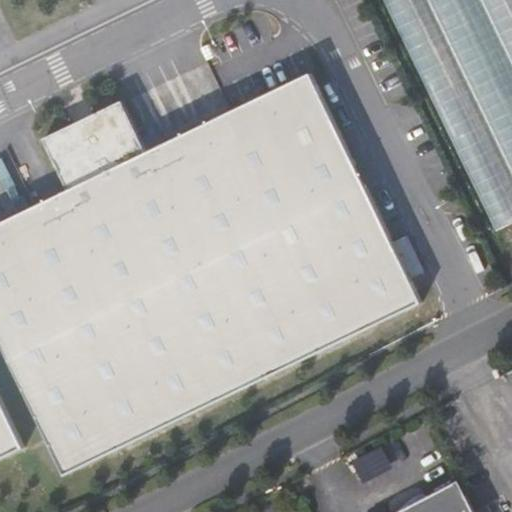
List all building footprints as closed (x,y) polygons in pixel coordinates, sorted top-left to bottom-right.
[(511,0),(388,0),(486,230),(511,219),(511,0)] [(222,224),(289,356),(419,293),(407,268),(420,262),(403,227),(390,232),(308,63),(174,128),(184,146),(222,224)] [(223,388),(289,356),(222,224),(184,146),(174,128),(144,142),(119,90),(41,128),(48,142),(66,180),(10,208),(0,213),(0,327),(6,341),(35,400),(67,464),(85,455),(223,388)] [(0,449),(26,437),(4,392),(0,383),(0,449)] [(458,511),(476,511),(455,470),(440,477),(457,509),(458,511)] [(458,511),(457,509),(440,477),(417,489),(373,511),(458,511)]
